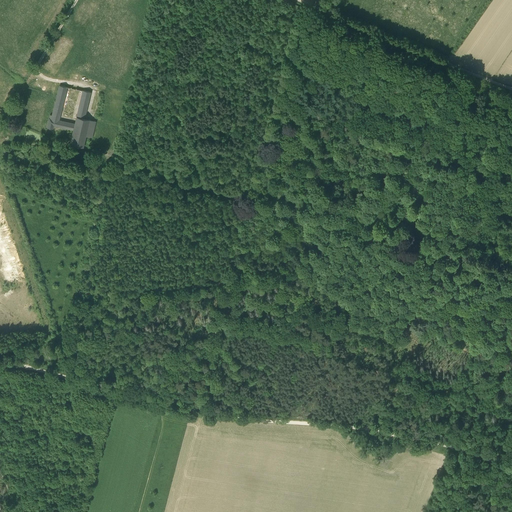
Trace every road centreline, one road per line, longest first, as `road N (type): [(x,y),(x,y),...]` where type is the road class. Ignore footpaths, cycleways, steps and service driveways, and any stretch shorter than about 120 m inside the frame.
road 1 (track): [(0,363),(253,418),(454,445)]
road 2 (track): [(296,0),(511,90)]
road 3 (track): [(75,0),(0,125)]
